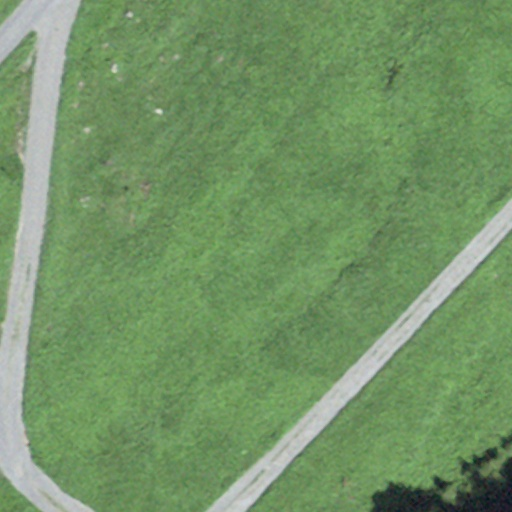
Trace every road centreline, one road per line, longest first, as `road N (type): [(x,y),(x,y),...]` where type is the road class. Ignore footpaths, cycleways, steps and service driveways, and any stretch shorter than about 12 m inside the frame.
road 1 (track): [(71,511),(20,475),(0,409),(67,0)]
road 2 (track): [(511,215),(229,511)]
